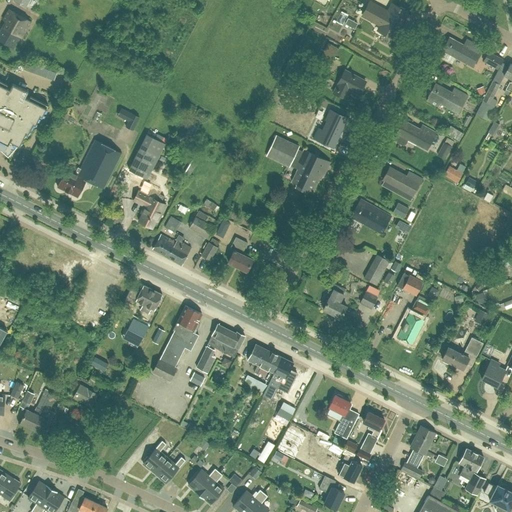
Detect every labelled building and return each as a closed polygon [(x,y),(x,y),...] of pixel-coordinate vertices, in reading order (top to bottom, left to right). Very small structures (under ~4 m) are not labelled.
[(388,12),(369,2),(362,15),(381,25),(378,30),(393,38),(407,12),(405,11),(404,9),(400,7),(399,8),(392,4),(388,12)] [(21,38),(25,31),(30,21),(9,9),(3,20),(6,21),(0,31),(0,40),(13,48),(20,37),(21,38)] [(345,24),(354,29),(357,23),(348,18),(345,24)] [(463,44),(449,37),(442,50),(446,52),(443,58),(451,62),(455,57),(472,66),(482,48),(476,44),(466,39),(463,44)] [(330,65),(338,49),(328,43),(319,59),(330,65)] [(497,69),(503,59),(488,51),(482,61),(497,69)] [(25,62),(23,69),(46,77),(49,70),(25,62)] [(511,88),(511,64),(510,63),(503,75),(511,79),(511,80),(511,83),(509,82),(505,89),(510,92),(511,88)] [(358,94),(365,81),(345,70),(333,92),(344,98),(349,89),(358,94)] [(65,76),(61,84),(67,87),(72,79),(65,76)] [(10,89),(6,87),(7,84),(0,80),(0,150),(8,157),(18,145),(19,146),(26,132),(28,133),(33,124),(35,125),(40,115),(42,116),(48,105),(30,96),(29,98),(25,97),(28,91),(12,83),(10,89)] [(492,81),(475,113),(487,120),(497,100),(493,98),(500,85),(492,81)] [(297,88),(286,82),(283,87),(294,93),(297,88)] [(451,92),(435,83),(428,96),(428,97),(426,101),(438,107),(440,103),(458,113),(468,96),(454,88),(451,92)] [(476,88),(478,94),(485,92),(483,86),(476,88)] [(330,117),(334,111),(323,105),(316,117),(318,118),(312,130),(333,142),(343,123),(330,117)] [(139,117),(132,114),(126,126),(133,130),(139,117)] [(468,114),(462,124),(467,126),(472,117),(468,114)] [(420,129),(404,120),(396,133),(397,134),(395,138),(396,142),(402,145),(405,144),(408,139),(427,150),(436,132),(422,125),(420,129)] [(450,125),(445,132),(459,141),(463,133),(450,125)] [(147,179),(165,143),(146,134),(128,170),(147,179)] [(303,151),(297,149),(298,147),(276,136),(267,155),(289,166),(290,165),(297,169),(291,181),(298,184),(297,187),(305,191),(306,189),(312,192),(322,173),(324,174),(330,162),(304,149),(303,151)] [(77,175),(86,180),(103,188),(121,153),(95,139),(77,175)] [(445,159),(451,146),(444,142),(437,155),(445,159)] [(413,196),(422,179),(408,171),(406,175),(390,166),(382,180),(383,180),(384,181),(382,185),(396,192),(398,188),(413,196)] [(443,175),(457,183),(462,173),(449,166),(443,175)] [(77,175),(66,169),(57,186),(78,197),(86,180),(77,175)] [(468,178),(465,184),(473,188),(476,182),(468,178)] [(156,200),(138,191),(134,200),(144,205),(144,206),(145,207),(138,221),(152,228),(156,220),(157,221),(166,204),(161,202),(164,196),(159,193),(156,200)] [(493,195),(487,192),(483,199),(489,202),(493,195)] [(203,204),(213,210),(216,205),(206,199),(203,204)] [(391,215),(364,201),(362,205),(358,203),(351,216),(381,233),(391,215)] [(407,212),(396,206),(393,212),(404,218),(407,212)] [(416,220),(419,211),(414,209),(410,218),(416,220)] [(204,214),(199,211),(189,227),(208,239),(218,222),(205,213),(204,214)] [(410,230),(414,223),(404,218),(400,225),(410,230)] [(167,257),(175,242),(161,234),(152,248),(167,257)] [(175,242),(167,257),(181,265),(191,248),(181,242),(183,237),(179,235),(176,239),(177,240),(175,242)] [(247,271),(253,259),(241,254),(247,242),(236,237),(230,248),(234,250),(228,262),(247,271)] [(209,242),(208,242),(201,255),(210,261),(218,247),(217,246),(209,242)] [(373,260),(386,267),(389,261),(377,254),(373,260)] [(383,272),(386,267),(373,260),(370,266),(383,272)] [(88,277),(93,266),(83,261),(77,272),(88,277)] [(395,261),(391,268),(396,271),(400,264),(395,261)] [(379,278),(383,272),(370,266),(367,271),(379,278)] [(376,284),(379,278),(367,271),(364,278),(376,284)] [(388,272),(383,280),(389,284),(394,275),(388,272)] [(402,288),(409,292),(417,278),(409,274),(402,288)] [(479,282),(474,286),(478,291),(483,286),(479,282)] [(162,294),(143,284),(140,292),(131,288),(124,300),(134,305),(136,301),(143,304),(140,310),(143,311),(144,311),(148,314),(151,308),(154,310),(162,294)] [(323,309),(340,318),(346,306),(339,302),(343,294),(333,289),(329,297),(323,309)] [(377,296),(365,290),(359,303),(371,309),(377,296)] [(511,298),(503,302),(505,305),(506,308),(511,306),(511,298)] [(416,300),(412,308),(409,313),(409,312),(397,336),(412,343),(424,320),(423,319),(425,315),(430,307),(416,300)] [(169,339),(185,347),(191,350),(198,335),(193,332),(202,314),(185,305),(173,330),(174,330),(169,339)] [(479,309),(474,319),(484,324),(489,314),(479,309)] [(144,335),(149,326),(133,318),(128,327),(144,335)] [(236,333),(217,324),(208,343),(234,357),(245,335),(237,331),(236,333)] [(158,344),(165,331),(158,328),(152,341),(158,344)] [(471,366),(482,343),(471,337),(463,353),(462,352),(461,354),(448,347),(442,358),(457,366),(460,360),(471,366)] [(175,366),(185,347),(169,339),(160,359),(159,358),(152,372),(170,380),(176,367),(175,366)] [(255,344),(247,360),(258,365),(254,372),(257,374),(261,366),(260,366),(268,350),(255,344)] [(207,373),(215,357),(212,356),(215,350),(206,345),(196,367),(207,373)] [(268,350),(260,366),(261,366),(268,370),(270,371),(266,380),(268,381),(270,377),(272,372),(281,356),(268,350)] [(94,356),(90,363),(103,371),(107,363),(94,356)] [(269,381),(263,393),(271,398),(277,386),(287,392),(297,373),(290,369),(293,362),(281,356),(272,372),(270,377),(268,381),(269,381)] [(497,386),(505,370),(497,367),(499,364),(491,360),(488,367),(487,367),(482,378),(497,386)] [(261,366),(257,374),(264,377),(268,370),(261,366)] [(111,394),(116,385),(92,372),(88,381),(111,394)] [(200,386),(205,377),(194,372),(190,381),(200,386)] [(251,385),(254,378),(247,375),(243,382),(249,385),(249,384),(251,385)] [(249,384),(249,385),(247,388),(251,390),(253,387),(256,388),(254,391),(260,393),(266,384),(254,378),(251,385),(249,384)] [(17,398),(23,385),(16,382),(10,394),(17,398)] [(91,406),(97,393),(80,384),(73,396),(91,406)] [(20,422),(32,428),(38,415),(49,393),(44,390),(33,412),(26,409),(20,422)] [(20,405),(28,409),(35,394),(27,391),(20,405)] [(38,415),(32,428),(44,434),(50,420),(45,418),(55,396),(49,393),(38,415)] [(330,407),(327,414),(340,421),(339,424),(335,432),(346,438),(353,424),(358,413),(347,408),(350,402),(335,395),(329,406),(330,407)] [(288,420),(295,408),(283,401),(276,414),(288,420)] [(52,417),(57,420),(62,409),(56,406),(52,417)] [(369,453),(381,430),(379,429),(384,419),(368,411),(363,421),(369,425),(368,428),(373,430),(371,434),(368,433),(360,448),(359,448),(356,454),(367,459),(370,454),(369,453)] [(424,454),(435,432),(421,425),(410,447),(413,448),(406,463),(404,462),(401,468),(419,477),(422,471),(416,468),(424,453),(424,454)] [(156,441),(164,432),(161,429),(153,438),(156,441)] [(202,439),(197,445),(204,450),(209,444),(202,439)] [(354,452),(358,445),(347,439),(343,447),(354,452)] [(154,473),(167,457),(160,451),(166,444),(162,440),(155,448),(156,448),(148,457),(147,456),(143,460),(145,461),(143,463),(154,473)] [(476,470),(483,456),(466,448),(459,462),(464,465),(459,475),(469,480),(468,481),(469,482),(466,489),(477,494),(485,478),(477,474),(478,471),(476,470)] [(273,457),(280,461),(284,455),(276,451),(273,457)] [(438,459),(447,464),(452,457),(443,451),(438,459)] [(353,481),(362,465),(352,460),(353,458),(345,454),(341,463),(342,464),(337,473),(353,481)] [(194,455),(190,460),(194,463),(198,458),(194,455)] [(280,461),(279,463),(284,466),(289,458),(284,455),(280,461)] [(167,457),(154,473),(166,482),(178,467),(179,468),(185,460),(181,456),(175,464),(167,457)] [(321,459),(318,466),(333,473),(336,466),(321,459)] [(261,472),(255,467),(250,472),(257,477),(261,472)] [(199,494),(219,471),(215,468),(208,475),(201,469),(188,484),(199,494)] [(219,471),(199,494),(211,504),(224,488),(216,482),(222,474),(219,471)] [(20,483),(8,475),(0,486),(0,496),(1,494),(9,500),(20,483)] [(232,483),(236,487),(242,480),(237,476),(232,483)] [(336,509),(344,492),(332,487),(335,481),(324,476),(318,488),(329,493),(324,503),(336,509)] [(39,481),(28,498),(36,503),(31,511),(32,511),(36,511),(51,489),(39,481)] [(496,486),(488,482),(483,492),(491,496),(489,500),(497,504),(495,508),(496,511),(498,511),(508,511),(509,510),(511,511),(511,491),(497,484),(496,486)] [(441,499),(444,492),(434,486),(430,493),(441,499)] [(51,489),(36,511),(42,511),(45,508),(50,511),(53,511),(64,497),(51,489)] [(240,511),(246,511),(263,492),(260,489),(253,496),(246,490),(233,505),(240,511)] [(263,492),(246,511),(266,511),(269,509),(261,503),(267,495),(263,492)] [(460,511),(428,494),(418,511),(460,511)] [(294,506),(298,500),(293,496),(289,501),(294,506)] [(91,511),(96,502),(85,497),(82,502),(74,498),(68,511),(70,511),(77,511),(79,509),(84,511),(83,511),(91,511)] [(309,511),(315,511),(317,508),(300,499),(296,506),(309,511)] [(105,511),(107,508),(96,502),(91,511),(105,511)]
